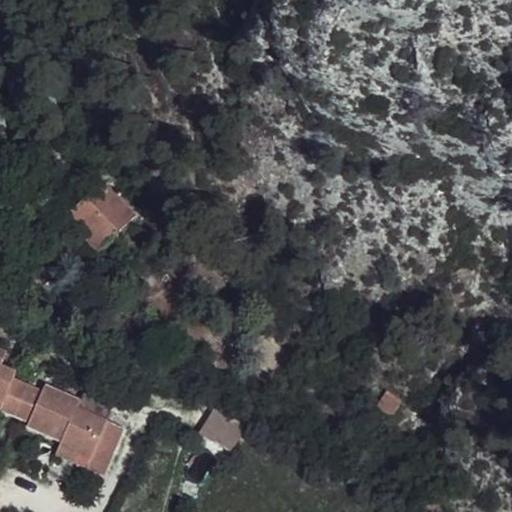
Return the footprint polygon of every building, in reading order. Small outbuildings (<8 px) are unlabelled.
[(154,202),(113,165),(106,173),(113,179),(92,203),(108,218),(100,227),(117,243),(154,202)] [(113,179),(106,173),(77,206),(100,227),(108,218),(92,203),(113,179)] [(0,394),(6,377),(8,371),(0,366),(0,394)] [(36,389),(6,377),(0,394),(0,409),(24,419),(24,424),(57,436),(55,443),(73,450),(87,454),(102,414),(73,401),(74,396),(38,382),(36,389)] [(74,396),(73,401),(102,414),(106,402),(77,391),(74,396)] [(388,391),(378,404),(392,415),(403,402),(388,391)] [(246,426),(214,409),(208,421),(233,435),(231,439),(238,443),(246,426)] [(114,419),(102,414),(87,454),(73,450),(69,458),(95,469),(114,419)] [(233,435),(208,421),(202,432),(227,445),(231,439),(233,435)] [(73,450),(55,443),(52,451),(69,458),(73,450)] [(422,500),(427,511),(443,511),(444,511),(438,495),(422,500)]
